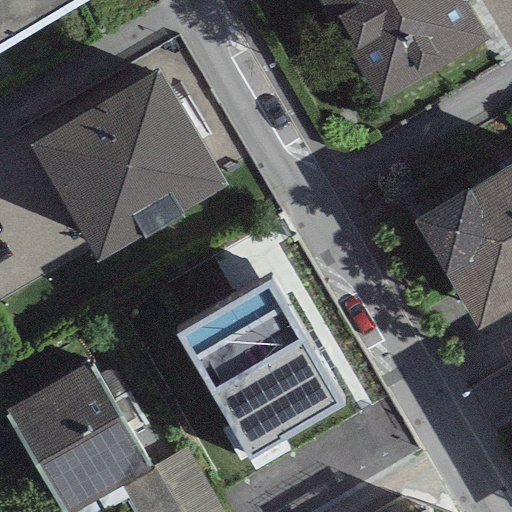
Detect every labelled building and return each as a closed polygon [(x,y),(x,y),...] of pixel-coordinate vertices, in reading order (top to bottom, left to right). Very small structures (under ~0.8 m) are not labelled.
[(0,0),(0,51),(89,0),(0,0)] [(489,45),(462,0),(315,0),(381,110),(489,45)] [(227,192),(159,77),(29,153),(97,269),(227,192)] [(511,169),(411,225),(474,339),(511,318),(511,169)] [(315,345),(265,259),(150,326),(209,426),(284,381),(276,367),(315,345)] [(87,367),(8,412),(65,511),(78,511),(121,488),(135,511),(177,511),(152,469),(148,473),(87,367)] [(222,511),(186,450),(152,469),(177,511),(222,511)]
